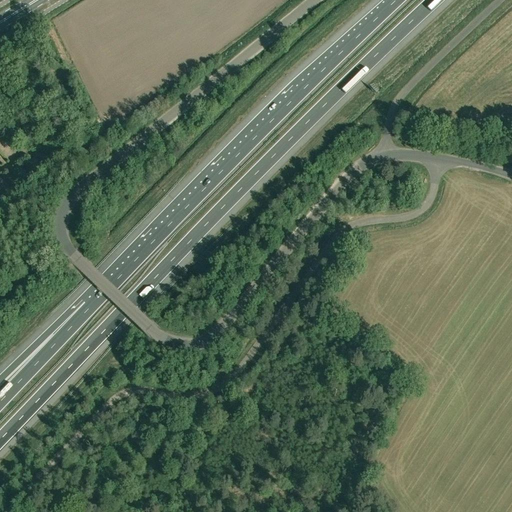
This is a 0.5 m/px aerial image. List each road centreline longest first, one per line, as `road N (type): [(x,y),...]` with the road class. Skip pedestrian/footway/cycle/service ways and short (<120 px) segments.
road 1 (unclassified): [(389,156),(362,164),(224,322),(189,343),(157,333),(63,237),(63,209),(78,188),(316,0)]
road 2 (motorway): [(0,440),(434,0)]
road 3 (unclassified): [(8,511),(114,402),(138,394),(186,400),(234,380),(346,228),(404,218),(429,203),(438,159)]
road 4 (motorway): [(397,0),(89,308)]
road 5 (unclassified): [(389,156),(396,104),(499,0)]
road 6 (motorway): [(89,308),(0,402)]
